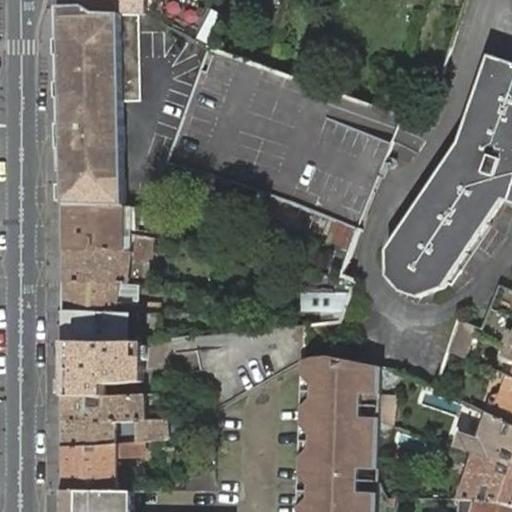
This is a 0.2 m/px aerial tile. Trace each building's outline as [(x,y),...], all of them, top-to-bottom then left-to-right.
[(148,16),(148,0),(62,0),(62,6),(79,7),(79,0),(89,0),(89,8),(98,13),(139,15),(148,16)] [(62,6),(66,204),(126,206),(124,102),(141,101),(139,15),(98,13),(89,8),(87,6),(79,7),(62,6)] [(358,230),(402,116),(394,113),(354,99),(307,81),(268,67),(225,52),(211,47),(170,164),(201,171),(260,192),(294,204),(358,230)] [(479,88),(511,99),(511,62),(491,55),(479,88)] [(511,99),(479,88),(460,143),(431,186),(445,196),(403,259),(446,290),(506,201),(511,203),(511,99)] [(421,299),(446,290),(403,259),(445,196),(431,186),(389,250),(389,277),(403,293),(421,299)] [(352,251),(358,230),(294,204),(260,192),(249,226),(352,251)] [(127,207),(66,204),(67,250),(127,251),(127,228),(127,207)] [(154,246),(155,239),(134,235),(133,243),(154,246)] [(122,283),(128,283),(134,250),(132,250),(127,251),(67,250),(66,282),(103,282),(122,283)] [(352,251),(338,250),(331,272),(344,275),(352,251)] [(66,282),(66,311),(80,311),(118,313),(119,304),(122,283),(103,282),(66,282)] [(351,292),(303,292),(302,311),(344,310),(351,292)] [(153,313),(157,314),(157,304),(124,304),(123,313),(133,314),(153,313)] [(66,311),(66,341),(80,341),(123,340),(133,340),(147,340),(153,340),(152,335),(153,313),(133,314),(123,313),(118,313),(80,311),(66,311)] [(465,357),(475,328),(461,322),(451,351),(465,357)] [(220,409),(303,361),(307,325),(288,326),(206,336),(198,337),(180,339),(165,340),(166,355),(200,352),(201,367),(202,371),(203,375),(216,411),(220,409)] [(66,371),(66,396),(101,397),(109,397),(140,395),(146,394),(146,380),(146,368),(147,340),(133,340),(123,340),(80,341),(66,341),(66,371)] [(511,343),(509,342),(503,357),(510,360),(510,359),(511,359),(511,343)] [(382,393),(383,368),(361,363),(331,357),(315,358),(305,361),(301,491),(300,511),(378,511),(379,492),(380,481),(381,421),(381,420),(382,393)] [(511,423),(511,377),(503,373),(489,413),(511,423)] [(396,395),(382,393),(381,420),(393,424),(396,395)] [(66,396),(66,422),(150,420),(149,394),(146,394),(140,395),(109,397),(101,397),(66,396)] [(511,423),(489,413),(487,412),(478,438),(468,434),(462,433),(457,446),(464,448),(475,451),(511,463),(511,423)] [(66,422),(66,447),(120,443),(147,441),(168,439),(173,436),(171,419),(169,419),(165,420),(159,420),(150,420),(66,422)] [(66,447),(65,490),(120,490),(135,490),(146,491),(147,480),(120,480),(120,455),(131,454),(147,454),(147,441),(120,443),(66,447)] [(511,503),(511,463),(475,451),(472,458),(464,483),(462,489),(460,494),(455,492),(452,499),(459,499),(465,499),(468,500),(479,500),(511,503)] [(134,511),(135,507),(135,490),(120,490),(65,490),(65,503),(65,511),(134,511)] [(511,511),(511,503),(479,500),(468,500),(464,511),(511,511)]
